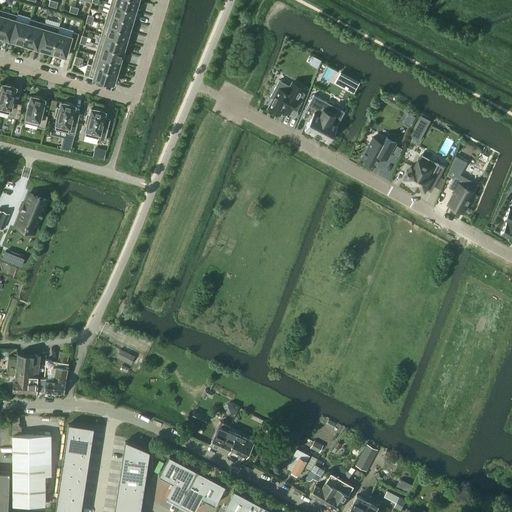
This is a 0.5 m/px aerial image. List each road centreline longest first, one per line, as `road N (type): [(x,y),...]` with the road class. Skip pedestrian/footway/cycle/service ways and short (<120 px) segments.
road 1 (residential): [(221,100),(511,256)]
road 2 (unclassified): [(322,511),(169,433),(66,406)]
road 3 (residential): [(0,62),(133,100)]
